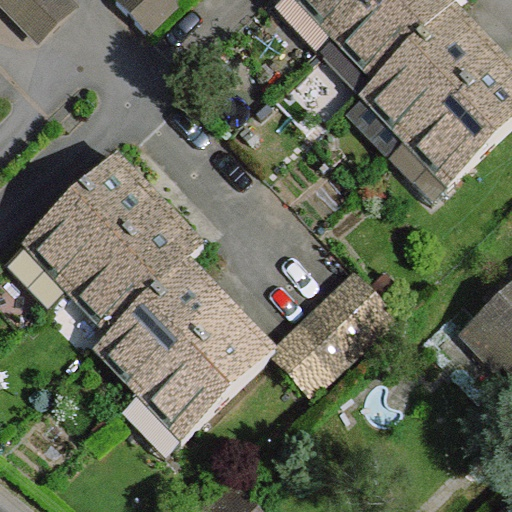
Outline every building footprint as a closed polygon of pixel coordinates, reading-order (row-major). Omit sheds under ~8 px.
[(79,15),(64,0),(0,0),(0,10),(41,53),(79,15)] [(183,11),(172,0),(120,0),(117,3),(154,40),(183,11)] [(368,105),(454,198),(511,143),(511,69),(464,20),(478,5),(472,0),(292,0),(291,1),(380,94),(368,105)] [(313,406),(400,327),(358,281),(278,355),(197,273),(209,259),(123,168),(25,258),(111,349),(98,362),(184,457),(276,372),(313,406)] [(511,297),(462,343),(511,397),(511,297)] [(219,511),(250,511),(236,496),(219,511)]
